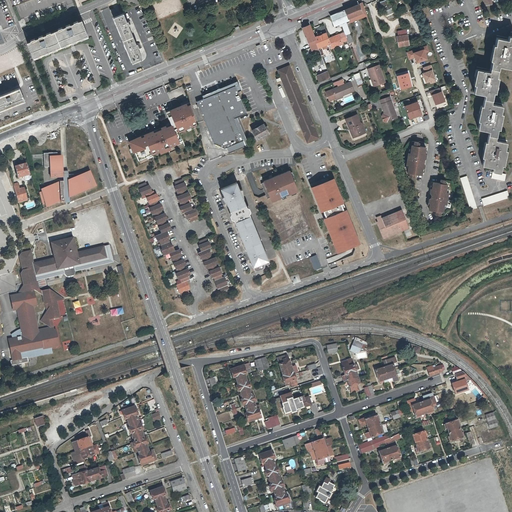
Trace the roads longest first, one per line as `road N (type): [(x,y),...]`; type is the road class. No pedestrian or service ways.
road 1 (tertiary): [(84,104),(223,511)]
road 2 (residential): [(340,160),(378,256),(251,300)]
road 3 (residential): [(251,300),(199,318),(197,272),(156,172)]
road 4 (residential): [(195,360),(318,341),(341,412)]
road 5 (primary): [(288,22),(117,91)]
road 6 (residential): [(68,504),(49,450),(148,378)]
road 7 (residential): [(487,446),(366,487)]
road 8 (residential): [(288,22),(332,139)]
road 9 (residential): [(224,452),(341,412)]
road 10 (residential): [(68,504),(184,464)]
road 11 (residential): [(251,300),(209,186)]
